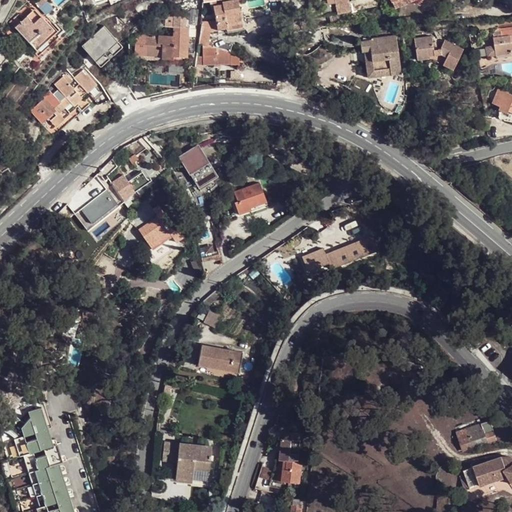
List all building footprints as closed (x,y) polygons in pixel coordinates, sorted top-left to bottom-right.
[(213,0),(208,1),(211,22),(213,30),(228,27),(227,26),(242,24),(238,0),(234,0),(222,2),(222,0),(213,0)] [(354,0),(356,9),(377,5),(376,0),(354,0)] [(349,9),(348,2),(336,4),(336,11),(349,9)] [(35,10),(30,14),(36,21),(40,16),(35,10)] [(36,21),(30,14),(23,19),(21,17),(19,14),(11,22),(36,50),(34,53),(40,59),(66,34),(58,25),(53,28),(41,16),(36,21)] [(165,26),(173,26),(174,26),(175,16),(166,16),(165,26)] [(211,22),(199,24),(197,47),(203,47),(209,46),(207,31),(213,30),(211,22)] [(242,29),(242,24),(227,26),(228,27),(213,30),(213,33),(242,29)] [(104,26),(82,46),(96,61),(105,53),(108,56),(112,52),(109,49),(118,41),(104,26)] [(135,59),(153,60),(162,60),(162,58),(172,59),(173,56),(182,56),(187,56),(188,27),(174,26),(173,26),(173,36),(136,34),(135,59)] [(495,45),(496,55),(511,53),(511,28),(500,30),(501,36),(493,37),(495,45)] [(389,67),(390,74),(401,72),(395,35),(372,38),(373,40),(361,41),(362,52),(364,52),(366,62),(373,61),(373,69),(389,67)] [(414,38),(417,59),(428,58),(428,55),(433,55),(434,55),(441,54),(446,57),(443,63),(452,68),(463,49),(445,40),(440,49),(434,49),(432,36),(414,38)] [(105,53),(96,61),(101,66),(123,46),(118,41),(109,49),(112,52),(108,56),(105,53)] [(486,56),(496,55),(495,45),(485,47),(486,56)] [(203,56),(196,57),(196,65),(230,63),(231,51),(214,46),(209,46),(203,47),(203,56)] [(195,72),(195,69),(188,68),(188,65),(181,65),(181,73),(195,74),(195,72)] [(368,77),(390,74),(389,67),(373,69),(367,70),(368,77)] [(65,97),(71,102),(79,95),(74,89),(80,84),(88,93),(97,85),(83,70),(73,80),(66,73),(55,84),(65,97)] [(122,76),(105,87),(115,103),(132,91),(122,76)] [(511,94),(506,92),(506,91),(498,87),(492,102),(499,106),(498,109),(506,112),(508,110),(511,112),(511,94)] [(79,95),(71,102),(73,105),(82,98),(79,95)] [(65,107),(71,102),(65,97),(60,102),(65,107)] [(54,123),(61,116),(59,113),(54,107),(45,98),(34,108),(39,114),(36,117),(42,122),(53,113),(56,116),(51,120),(54,123)] [(60,102),(54,107),(59,113),(65,107),(60,102)] [(380,107),(367,102),(365,106),(378,111),(380,107)] [(64,119),(61,116),(54,123),(56,126),(64,119)] [(181,159),(194,179),(196,183),(201,190),(210,184),(209,181),(210,180),(211,181),(218,176),(205,155),(198,160),(197,158),(195,160),(192,156),(190,153),(181,159)] [(109,178),(98,185),(112,207),(128,197),(127,196),(151,180),(145,170),(128,181),(119,167),(114,170),(110,172),(107,175),(109,178)] [(237,201),(234,202),(239,215),(245,212),(251,210),(251,208),(267,201),(260,183),(234,192),(236,196),(237,201)] [(208,205),(207,200),(205,193),(194,196),(198,208),(208,205)] [(139,229),(152,248),(171,236),(175,241),(176,241),(183,236),(177,227),(182,224),(171,207),(166,210),(163,212),(161,209),(158,205),(153,209),(149,204),(131,223),(139,229)] [(322,248),(301,257),(307,272),(329,263),(331,269),(378,249),(372,235),(325,253),(322,248)] [(152,248),(160,259),(179,245),(176,241),(175,241),(171,236),(152,248)] [(213,238),(198,242),(202,257),(218,254),(213,238)] [(152,248),(146,253),(153,264),(160,259),(152,248)] [(218,254),(202,257),(203,262),(215,259),(216,261),(222,259),(220,253),(218,254)] [(184,281),(195,269),(187,262),(176,273),(184,281)] [(213,327),(220,316),(209,310),(203,321),(213,327)] [(242,352),(201,344),(198,363),(238,371),(242,352)] [(242,375),(238,397),(245,399),(251,377),(242,375)] [(12,414),(3,425),(11,439),(22,436),(33,432),(42,429),(40,423),(49,419),(44,404),(26,410),(28,417),(22,423),(12,414)] [(49,419),(40,423),(42,429),(48,427),(51,426),(49,419)] [(479,445),(495,440),(497,439),(491,421),(457,431),(463,451),(479,445)] [(22,436),(11,439),(17,456),(21,456),(32,452),(44,448),(42,442),(52,439),(48,427),(42,429),(33,432),(35,439),(24,443),(22,436)] [(283,438),(280,459),(294,461),(295,454),(299,454),(301,440),(299,440),(299,436),(299,433),(286,431),(285,438),(283,438)] [(52,439),(42,442),(44,448),(54,445),(52,439)] [(211,446),(179,443),(175,479),(183,480),(191,481),(192,468),(208,470),(209,460),(211,446)] [(32,452),(21,456),(27,472),(54,464),(51,458),(60,455),(57,444),(54,445),(44,448),(46,455),(34,459),(32,452)] [(51,458),(54,464),(60,462),(63,461),(60,455),(51,458)] [(480,464),(473,466),(475,471),(481,486),(508,477),(511,482),(511,458),(508,457),(501,457),(480,464)] [(294,461),(280,459),(278,481),(288,482),(288,486),(299,487),(303,462),(294,461)] [(54,464),(27,472),(31,484),(53,477),(52,471),(62,468),(60,462),(54,464)] [(62,468),(52,471),(53,477),(63,474),(62,468)] [(262,469),(259,479),(269,482),(272,473),(262,469)] [(53,477),(31,484),(34,496),(58,489),(56,483),(65,480),(63,474),(53,477)] [(65,480),(56,483),(58,489),(67,486),(65,480)] [(58,489),(34,496),(39,506),(45,504),(56,501),(61,499),(60,494),(68,491),(67,486),(58,489)] [(68,491),(60,494),(61,499),(70,495),(68,491)] [(45,504),(39,506),(34,508),(35,511),(64,511),(65,511),(74,508),(70,495),(61,499),(56,501),(59,508),(47,511),(45,504)]
